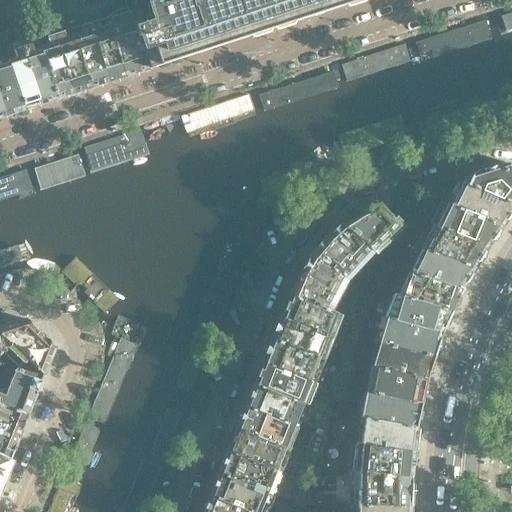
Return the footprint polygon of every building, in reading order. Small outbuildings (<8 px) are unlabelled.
[(222,46),(239,1),(236,0),(156,0),(144,4),(134,0),(124,0),(146,69),(156,66),(222,46)] [(343,7),(363,0),(236,0),(239,1),(222,46),(343,6),(343,7)] [(147,70),(127,8),(123,9),(121,8),(105,19),(107,26),(124,77),(147,70)] [(511,31),(511,12),(501,16),(506,33),(511,31)] [(496,37),(490,18),(413,41),(419,60),(496,37)] [(124,77),(107,26),(105,19),(55,35),(73,93),(77,92),(78,92),(102,84),(106,83),(108,82),(111,81),(124,77)] [(74,93),(73,93),(55,35),(37,41),(40,53),(55,99),(68,95),(72,93),(72,94),(74,93)] [(55,99),(40,53),(32,56),(28,43),(20,46),(39,105),(47,102),(55,99)] [(410,64),(404,45),(339,64),(345,83),(410,64)] [(39,105),(20,46),(12,49),(16,61),(8,64),(23,110),(32,107),(39,105)] [(23,110),(8,64),(0,66),(0,98),(6,116),(14,113),(23,110)] [(257,93),(262,112),(336,91),(330,72),(257,93)] [(511,83),(470,97),(476,116),(511,104),(511,83)] [(254,116),(247,93),(177,114),(184,137),(254,116)] [(466,117),(460,99),(415,114),(421,132),(466,117)] [(410,127),(405,114),(344,137),(349,151),(410,127)] [(150,150),(143,127),(82,146),(89,169),(150,150)] [(298,179),(327,158),(318,146),(263,186),(272,198),(298,179)] [(86,180),(79,157),(33,171),(40,194),(86,180)] [(511,167),(507,163),(470,175),(465,185),(511,205),(511,167)] [(0,201),(33,192),(26,169),(0,176),(0,201)] [(511,211),(511,205),(465,185),(459,182),(448,206),(501,227),(511,211)] [(372,252),(398,226),(376,205),(358,212),(339,224),(370,250),(372,252)] [(501,227),(448,206),(438,227),(486,247),(501,227)] [(221,271),(238,277),(260,222),(243,216),(221,271)] [(345,279),(370,250),(339,224),(325,236),(308,256),(342,277),(345,279)] [(473,268),(486,247),(438,227),(436,231),(429,244),(428,243),(423,251),(473,268)] [(0,270),(29,262),(24,243),(0,249),(0,270)] [(460,289),(473,268),(423,251),(411,274),(460,289)] [(324,310),(342,277),(308,256),(298,273),(288,295),(324,310)] [(450,311),(460,289),(411,274),(410,274),(402,298),(450,311)] [(191,335),(211,343),(233,289),(213,281),(191,335)] [(335,314),(324,310),(288,295),(279,318),(326,337),(335,314)] [(440,334),(450,311),(402,298),(400,297),(391,321),(440,334)] [(317,359),(326,337),(279,318),(270,340),(317,359)] [(43,375),(54,347),(25,319),(0,327),(0,334),(11,345),(6,350),(24,368),(29,363),(43,375)] [(433,357),(440,335),(440,334),(391,321),(390,321),(382,345),(433,357)] [(0,355),(6,350),(11,345),(0,334),(0,355)] [(86,417),(104,425),(137,345),(119,338),(86,417)] [(308,381),(317,359),(270,340),(262,363),(308,381)] [(174,382),(193,389),(208,351),(189,343),(174,382)] [(425,380),(433,357),(382,345),(374,369),(425,380)] [(0,405),(26,416),(43,375),(29,363),(24,368),(18,374),(12,371),(3,392),(0,390),(0,405)] [(262,363),(253,385),(301,405),(309,408),(318,385),(308,381),(262,363)] [(420,405),(425,380),(374,369),(373,369),(369,394),(420,405)] [(292,427),(301,405),(253,385),(244,408),(292,427)] [(415,429),(420,405),(369,394),(364,419),(415,429)] [(0,431),(17,438),(26,416),(0,405),(0,431)] [(180,413),(167,408),(148,454),(161,459),(180,413)] [(283,449),(292,427),(244,408),(235,429),(283,449)] [(412,453),(415,429),(364,419),(360,446),(412,453)] [(98,429),(84,424),(66,471),(80,476),(98,429)] [(274,472),(283,449),(235,429),(226,452),(274,472)] [(0,457),(8,460),(17,438),(0,431),(0,457)] [(351,445),(349,460),(358,461),(357,472),(409,477),(411,467),(414,464),(415,458),(412,454),(412,453),(360,446),(351,445)] [(265,494),(274,472),(226,452),(217,475),(265,494)] [(0,481),(8,460),(0,457),(0,481)] [(145,511),(162,465),(144,458),(124,511),(145,511)] [(409,506),(409,477),(357,472),(356,505),(409,506)] [(246,511),(257,511),(265,494),(217,475),(208,496),(246,511)] [(47,511),(70,511),(81,484),(61,477),(47,511)] [(246,511),(208,496),(201,511),(246,511)]
